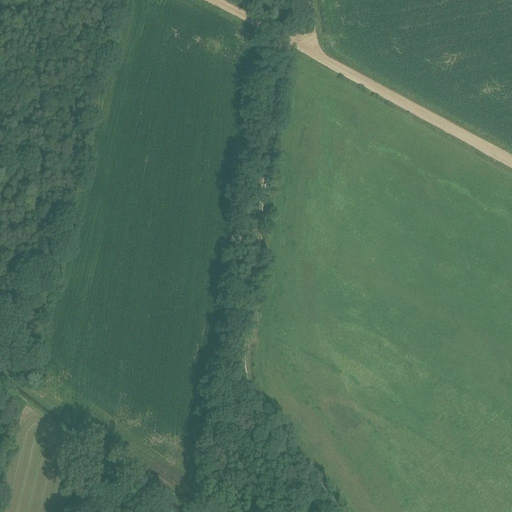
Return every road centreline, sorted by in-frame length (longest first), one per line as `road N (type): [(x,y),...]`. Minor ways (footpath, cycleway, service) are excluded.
road 1 (track): [(281,35),(246,380),(340,511)]
road 2 (track): [(290,40),(511,159)]
